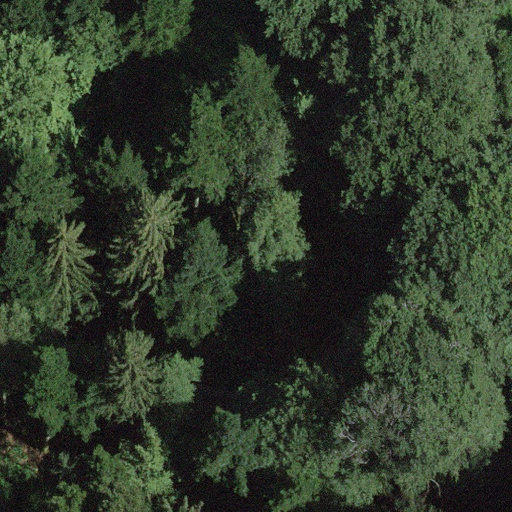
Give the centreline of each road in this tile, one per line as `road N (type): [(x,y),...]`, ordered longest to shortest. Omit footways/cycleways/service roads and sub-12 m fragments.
road 1 (track): [(511,426),(0,345)]
road 2 (track): [(373,0),(511,23)]
